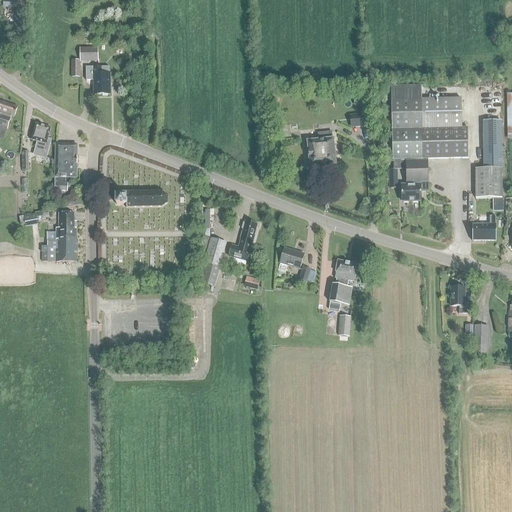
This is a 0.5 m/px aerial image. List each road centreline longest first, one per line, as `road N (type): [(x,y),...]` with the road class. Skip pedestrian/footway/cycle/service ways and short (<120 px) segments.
road 1 (tertiary): [(511,279),(375,240),(90,131)]
road 2 (tertiary): [(96,511),(90,131)]
